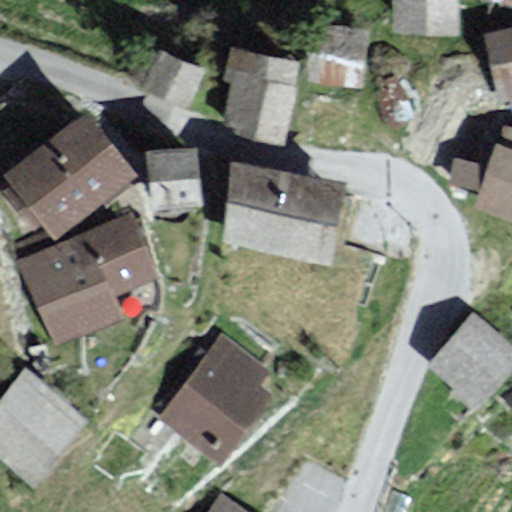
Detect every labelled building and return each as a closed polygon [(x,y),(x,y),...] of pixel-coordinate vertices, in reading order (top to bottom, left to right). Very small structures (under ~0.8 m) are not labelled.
[(485,0),(420,0),(420,36),(484,38),(485,0)] [(511,0),(500,0),(498,10),(511,13),(511,0)] [(403,31),(344,23),(336,81),(395,90),(403,31)] [(227,75),(159,46),(143,84),(211,113),(227,75)] [(322,70),(256,61),(247,135),(313,143),(322,70)] [(107,115),(25,179),(75,242),(156,178),(107,115)] [(223,154),(174,156),(176,217),(225,215),(223,154)] [(382,192),(262,169),(246,248),(366,272),(382,192)] [(511,185),(503,211),(511,214),(511,185)] [(160,216),(32,261),(66,357),(146,328),(132,289),(180,272),(160,216)] [(511,405),(511,337),(494,323),(452,372),(503,416),(511,405)] [(304,389),(240,342),(179,424),(242,471),(304,389)] [(122,424),(55,375),(10,436),(77,486),(122,424)] [(250,511),(236,501),(228,511),(250,511)]
